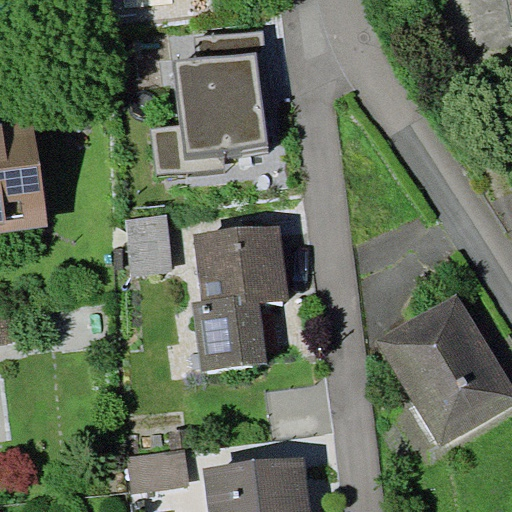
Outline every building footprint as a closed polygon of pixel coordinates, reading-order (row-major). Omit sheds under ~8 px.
[(195,37),(197,59),(256,53),(266,51),(263,29),(195,37)] [(197,59),(175,63),(183,124),(152,128),(158,179),(225,170),(223,153),(269,147),(256,53),(197,59)] [(0,232),(48,225),(33,119),(0,123),(0,232)] [(167,214),(126,217),(130,275),(172,272),(167,214)] [(193,303),(202,372),(268,364),(260,299),(289,296),(279,224),(193,235),(201,302),(193,303)] [(441,447),(511,405),(511,385),(458,293),(378,339),(441,447)] [(0,304),(0,342),(18,341),(13,303),(0,304)] [(190,484),(185,450),(127,458),(132,492),(190,484)] [(205,466),(209,511),(312,511),(306,456),(205,466)]
